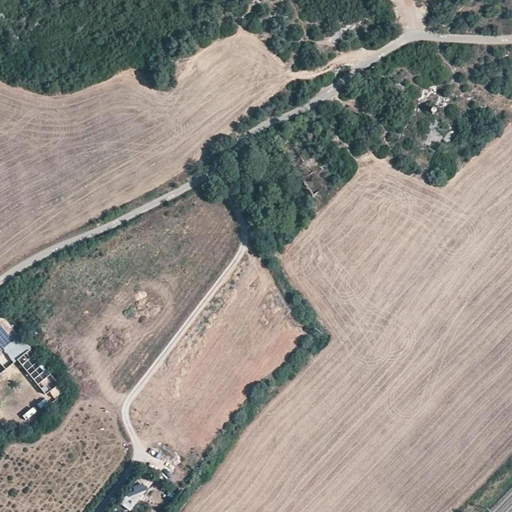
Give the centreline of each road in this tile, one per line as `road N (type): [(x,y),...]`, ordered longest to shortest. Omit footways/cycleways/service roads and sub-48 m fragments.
road 1 (unclassified): [(511,39),(403,40),(250,134),(177,193),(0,281)]
road 2 (track): [(102,511),(142,451),(126,404),(243,247),(242,225),(212,168)]
